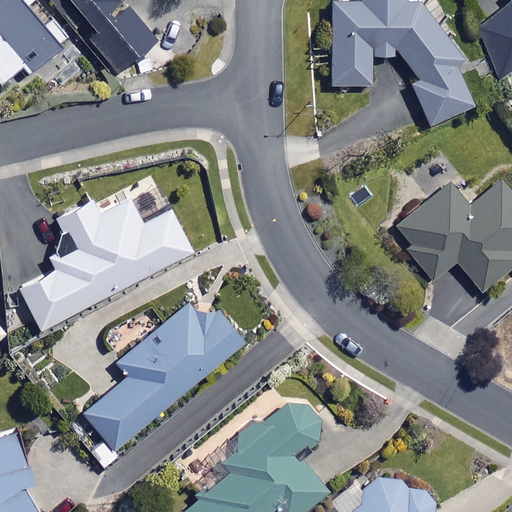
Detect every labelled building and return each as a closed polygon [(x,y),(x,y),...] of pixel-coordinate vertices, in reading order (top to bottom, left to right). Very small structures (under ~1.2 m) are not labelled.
[(28,67),(66,36),(35,0),(0,0),(0,78),(22,60),(28,67)] [(154,39),(122,0),(70,0),(91,25),(84,31),(114,70),(154,39)] [(449,63),(454,60),(422,0),(327,0),(329,81),(368,80),(367,50),(396,46),(414,78),(406,83),(428,121),(469,98),(449,63)] [(504,73),(511,67),(511,0),(507,0),(509,2),(481,23),(480,42),(504,73)] [(511,193),(511,195),(497,178),(466,205),(445,181),(388,230),(430,278),(452,259),(478,290),(511,260),(511,252),(508,248),(511,244),(511,193)] [(142,214),(130,190),(94,209),(86,193),(53,209),(71,243),(47,255),(51,263),(14,282),(37,326),(188,248),(165,202),(142,214)] [(85,446),(101,466),(116,454),(109,445),(241,337),(206,302),(194,312),(183,301),(114,359),(125,372),(81,408),(100,433),(85,446)] [(317,424),(290,392),(215,456),(224,467),(177,508),(180,511),(290,511),(322,485),(290,448),(317,424)] [(42,461),(19,427),(5,436),(0,428),(0,511),(45,511),(21,474),(42,461)] [(424,511),(391,465),(326,511),(424,511)]
